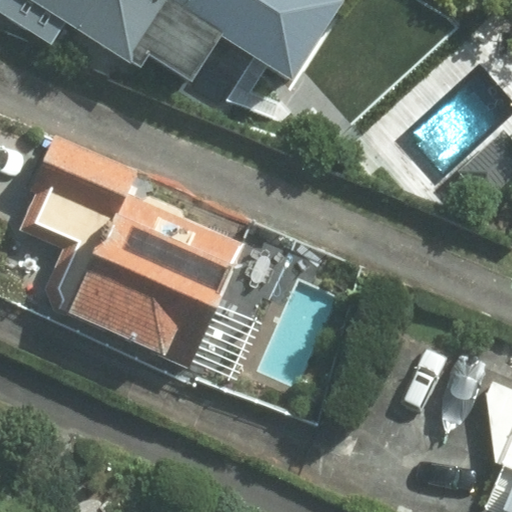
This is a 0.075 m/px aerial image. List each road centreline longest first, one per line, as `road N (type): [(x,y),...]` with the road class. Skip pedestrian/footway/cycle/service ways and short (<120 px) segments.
road 1 (unknown): [(0,97),(82,121),(511,308)]
road 2 (unknown): [(0,374),(288,511)]
